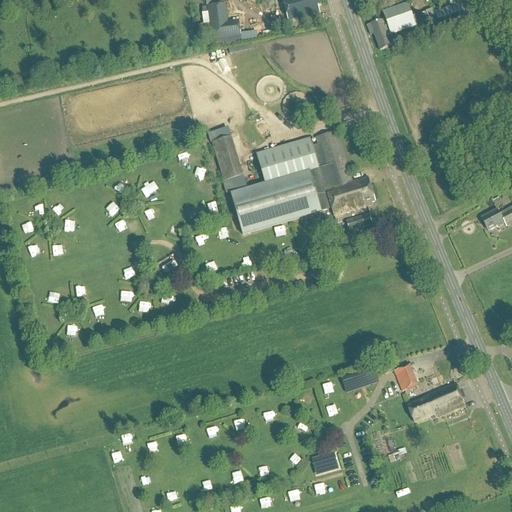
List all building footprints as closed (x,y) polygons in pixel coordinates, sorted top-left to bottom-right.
[(290,26),(322,17),(320,9),(322,8),(319,0),(284,0),(283,1),(290,26)] [(7,9),(12,14),(19,6),(14,1),(7,9)] [(394,48),(393,45),(398,43),(396,35),(429,23),(432,30),(439,28),(440,32),(470,23),(464,4),(434,13),(433,10),(410,18),(406,5),(382,14),(384,21),(367,27),(370,38),(372,37),(378,53),(394,48)] [(207,7),(212,41),(241,38),(239,21),(228,23),(225,5),(207,7)] [(310,96),(296,96),(296,123),(310,123),(310,96)] [(331,210),(333,218),(374,206),(373,205),(377,204),(369,179),(353,184),(338,134),(317,140),(319,146),(328,176),(331,189),(326,191),(331,210)] [(244,178),(232,139),(212,145),(224,184),(244,178)] [(310,141),(271,152),(257,157),(266,186),(231,196),(243,236),(331,210),(326,191),(331,189),(328,176),(319,146),(312,148),(310,141)] [(102,213),(109,221),(116,214),(109,207),(102,213)] [(487,234),(496,230),(504,226),(505,229),(511,225),(511,210),(499,217),(496,212),(481,221),(487,234)] [(349,221),(352,233),(372,227),(369,215),(349,221)] [(166,283),(178,275),(174,269),(162,277),(166,283)] [(60,302),(64,293),(55,289),(51,298),(60,302)] [(410,366),(394,373),(402,394),(418,387),(410,366)] [(377,367),(341,379),(344,388),(380,376),(377,367)] [(420,399),(421,400),(406,406),(414,426),(435,417),(435,419),(439,418),(439,420),(466,409),(456,384),(435,392),(435,394),(420,399)] [(317,462),(321,473),(338,468),(335,457),(317,462)]
